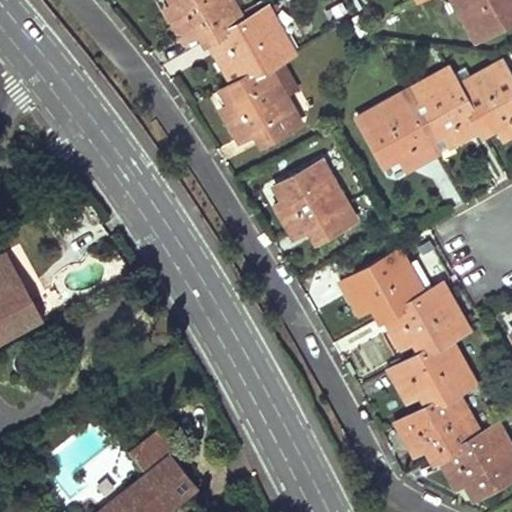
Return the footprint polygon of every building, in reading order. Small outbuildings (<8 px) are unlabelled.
[(231,0),(182,0),(169,8),(178,24),(186,38),(208,27),(214,37),(243,20),(231,0)] [(456,0),(478,38),(511,18),(511,3),(510,0),(456,0)] [(292,50),(267,7),(243,20),(214,37),(211,38),(222,57),(227,66),(244,57),(253,73),(268,64),(281,57),(292,50)] [(367,31),(361,19),(354,24),(361,35),(367,31)] [(298,87),(281,57),(268,64),(285,94),(298,87)] [(511,79),(502,61),(459,87),(480,123),(495,116),(505,134),(511,129),(511,79)] [(285,94),(268,64),(253,73),(229,86),(238,101),(225,109),(234,125),(241,138),(264,126),(270,137),(300,121),(285,94)] [(459,87),(448,68),(403,92),(426,132),(441,123),(451,140),(465,132),(468,137),(483,130),(480,123),(459,87)] [(426,132),(403,92),(361,118),(383,156),(398,148),(408,165),(423,157),(436,151),(426,132)] [(354,217),(323,160),(285,182),(292,196),(279,205),(288,222),(296,236),(317,224),(322,235),(354,217)] [(424,292),(400,248),(344,279),(351,293),(360,309),(377,300),(385,314),(424,292)] [(0,341),(41,321),(6,253),(0,256),(0,341)] [(465,327),(441,283),(424,292),(385,314),(395,332),(401,343),(418,333),(426,348),(449,335),(465,327)] [(474,379),(449,335),(426,348),(391,368),(399,382),(407,396),(425,387),(433,402),(457,389),(474,379)] [(481,432),(457,389),(433,402),(399,422),(405,433),(415,450),(433,439),(441,455),(481,432)] [(511,472),(511,448),(497,423),(481,432),(441,455),(450,470),(457,483),(474,473),(483,489),(511,472)] [(178,447),(163,429),(131,454),(147,473),(101,511),(163,511),(196,486),(170,454),(178,447)]
